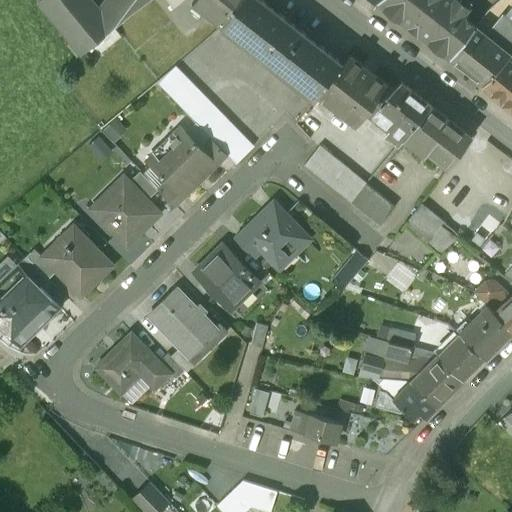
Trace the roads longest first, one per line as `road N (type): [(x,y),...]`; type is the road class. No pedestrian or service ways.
road 1 (residential): [(390,506),(83,411),(59,387),(56,372),(82,334),(271,158)]
road 2 (residential): [(511,139),(329,0)]
road 3 (residential): [(390,506),(408,462),(436,426),(511,358)]
road 4 (residential): [(271,158),(379,241)]
